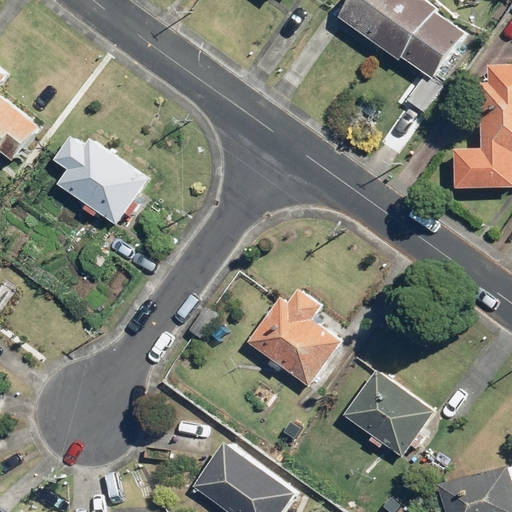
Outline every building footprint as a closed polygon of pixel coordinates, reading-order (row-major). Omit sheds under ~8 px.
[(439,13),(441,9),(428,0),(356,0),(340,22),(400,66),(405,59),(434,79),(436,76),(447,84),(467,57),(459,51),(470,35),(439,13)] [(482,83),(484,150),(457,151),(458,191),(511,189),(511,65),(490,66),(490,83),(482,83)] [(0,152),(1,152),(16,164),(43,129),(0,95),(0,89),(11,75),(0,66),(0,152)] [(409,102),(426,115),(444,90),(427,78),(409,102)] [(92,138),(87,145),(71,135),(54,161),(69,171),(59,187),(87,205),(83,211),(96,220),(100,214),(119,227),(127,215),(134,219),(142,206),(136,202),(152,178),(92,138)] [(289,296),(252,343),(309,387),(345,342),(316,320),(324,309),(300,290),(293,299),(289,296)] [(210,308),(192,331),(197,335),(203,340),(221,316),(214,311),(210,308)] [(346,417),(373,437),(369,444),(383,454),(388,447),(405,459),(414,447),(420,451),(429,438),(423,434),(438,413),(379,370),(346,417)] [(279,396),(260,383),(248,399),(267,413),(279,396)] [(291,511),(303,497),(227,442),(195,487),(230,511),(291,511)] [(511,511),(511,466),(441,487),(448,511),(511,511)] [(408,511),(413,507),(395,493),(379,511),(408,511)]
